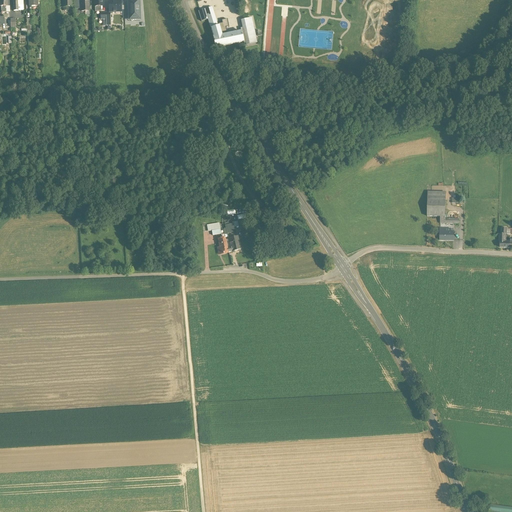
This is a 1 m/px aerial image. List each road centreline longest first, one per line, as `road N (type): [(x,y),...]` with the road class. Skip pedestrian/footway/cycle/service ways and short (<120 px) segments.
road 1 (tertiary): [(182,0),(221,82),(342,265)]
road 2 (tertiary): [(342,265),(428,410),(465,511)]
road 3 (track): [(185,272),(204,511)]
road 4 (unclassified): [(511,257),(389,246),(342,265)]
